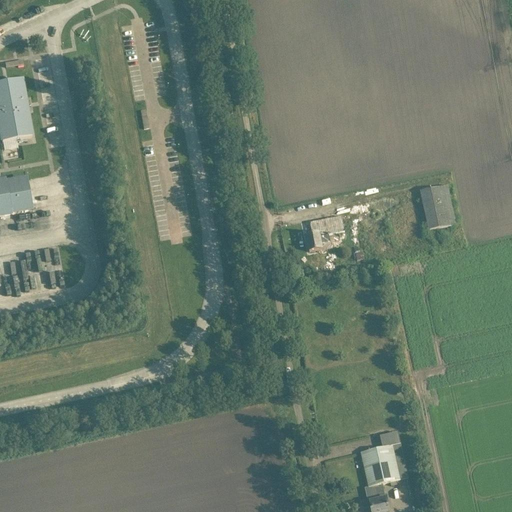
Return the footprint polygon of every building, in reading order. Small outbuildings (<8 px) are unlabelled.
[(18,150),(17,142),(31,139),(26,111),(29,110),(28,102),(25,103),(21,81),(0,85),(0,132),(2,144),(3,144),(4,152),(18,150)] [(33,210),(33,209),(27,210),(22,182),(27,181),(6,184),(6,183),(2,183),(0,183),(0,217),(12,215),(11,214),(33,210)] [(448,187),(420,193),(429,232),(456,226),(448,187)] [(342,218),(320,222),(310,224),(313,236),(306,237),(309,253),(323,250),(320,238),(345,233),(342,218)] [(400,482),(393,449),(361,456),(369,489),(373,488),(379,487),(400,482)] [(424,485),(416,487),(418,497),(426,495),(424,485)] [(389,511),(387,499),(382,500),(379,487),(373,488),(376,501),(370,503),(372,511),(389,511)]
